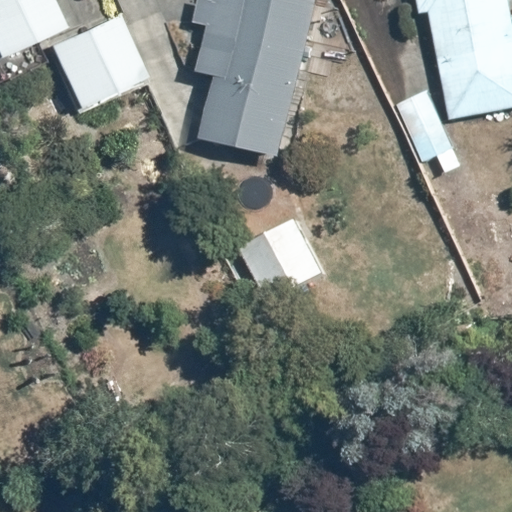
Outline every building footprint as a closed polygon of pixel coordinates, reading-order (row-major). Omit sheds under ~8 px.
[(0,0),(0,53),(61,28),(49,0),(0,0)] [(199,0),(195,22),(208,24),(199,68),(214,71),(201,138),(280,153),(309,0),(199,0)] [(507,0),(414,0),(415,6),(430,4),(439,86),(399,90),(404,133),(445,129),(444,118),(511,110),(511,1),(508,2),(507,0)] [(117,15),(50,44),(79,109),(146,80),(117,15)] [(298,209),(239,237),(268,300),(328,272),(298,209)]
